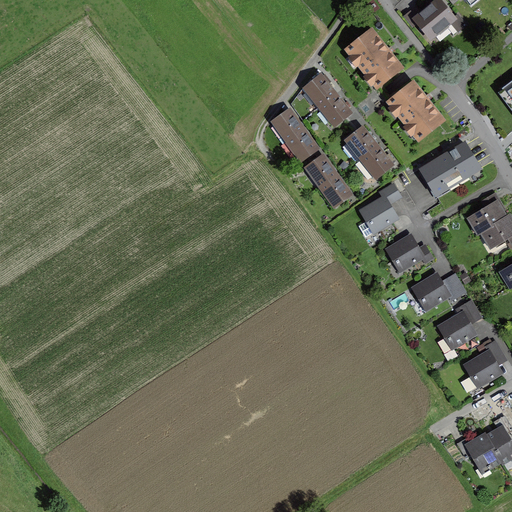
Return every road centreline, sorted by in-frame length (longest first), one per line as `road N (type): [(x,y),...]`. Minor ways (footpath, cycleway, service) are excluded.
road 1 (residential): [(395,15),(511,180)]
road 2 (unknown): [(428,58),(347,123),(296,82)]
road 3 (residential): [(353,0),(281,104)]
